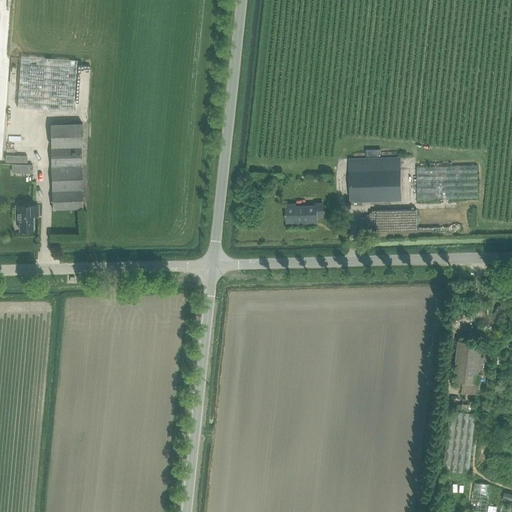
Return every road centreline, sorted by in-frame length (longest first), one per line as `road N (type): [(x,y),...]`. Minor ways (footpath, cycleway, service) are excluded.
road 1 (tertiary): [(213,267),(511,259)]
road 2 (unclassified): [(213,267),(243,0)]
road 3 (unclassified): [(186,511),(213,267)]
road 4 (tertiary): [(0,273),(213,267)]
